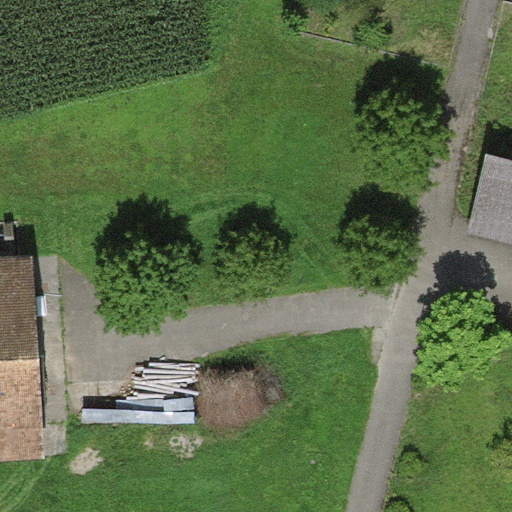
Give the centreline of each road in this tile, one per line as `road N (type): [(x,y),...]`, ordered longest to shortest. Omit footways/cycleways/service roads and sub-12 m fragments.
road 1 (track): [(0,259),(54,265),(158,325),(326,315),(419,290)]
road 2 (unclassified): [(419,290),(489,0)]
road 3 (unclassified): [(364,511),(419,290)]
